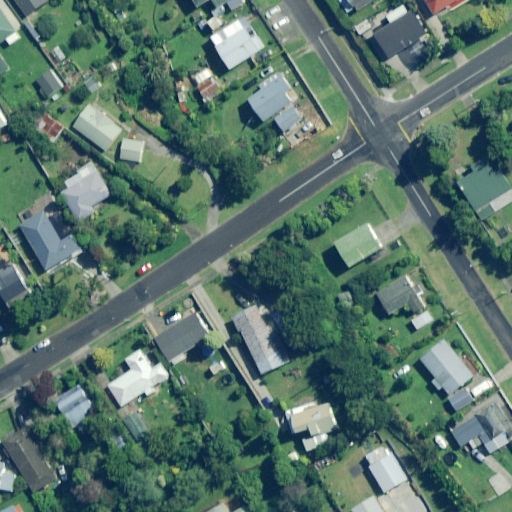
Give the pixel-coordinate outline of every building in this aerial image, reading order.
[(49,3),(46,0),(15,0),(27,18),(49,3)] [(230,0),(192,0),(198,8),(211,0),(217,8),(230,0)] [(341,0),(349,13),(356,9),(358,12),(377,0),(341,0)] [(426,0),(437,17),(464,0),(426,0)] [(0,4),(0,36),(14,29),(0,4)] [(389,16),(394,25),(380,34),(369,17),(357,25),(382,63),(428,33),(414,11),(410,14),(404,6),(389,16)] [(252,39),(239,21),(211,39),(232,70),(266,47),(258,35),(252,39)] [(0,77),(10,71),(0,55),(0,77)] [(64,88),(53,71),(38,81),(49,98),(64,88)] [(96,76),(85,84),(93,95),(104,87),(96,76)] [(220,90),(213,77),(196,86),(203,99),(220,90)] [(291,90),(281,77),(249,100),(265,123),(293,103),(286,93),(291,90)] [(126,129),(89,102),(69,128),(106,155),(126,129)] [(301,120),(293,107),(275,119),(284,132),(301,120)] [(0,129),(8,124),(0,111),(0,129)] [(67,127),(45,113),(33,130),(55,145),(67,127)] [(145,142),(125,140),(122,160),(143,162),(145,142)] [(496,170),(488,158),(474,167),(477,173),(460,184),(484,220),(511,202),(511,183),(501,167),(496,170)] [(104,172),(63,192),(78,224),(120,205),(104,172)] [(46,211),(21,227),(50,271),(75,255),(46,211)] [(368,226),(340,246),(354,266),(382,247),(368,226)] [(2,278),(0,275),(0,291),(11,310),(34,295),(17,268),(2,278)] [(399,276),(380,291),(391,321),(417,299),(399,276)] [(266,306),(236,320),(263,379),(293,365),(266,306)] [(433,321),(428,311),(412,319),(417,330),(433,321)] [(212,339),(196,313),(155,339),(172,366),(185,359),(183,355),(197,345),(199,348),(212,339)] [(283,314),(274,319),(294,351),(303,346),(283,314)] [(444,344),(424,363),(451,398),(480,376),(444,344)] [(153,369),(141,350),(126,360),(134,371),(110,388),(124,408),(170,376),(161,363),(153,369)] [(95,407),(80,385),(56,401),(75,428),(93,416),(89,411),(95,407)] [(476,400),(468,388),(450,399),(457,412),(476,400)] [(339,399),(291,414),(305,459),(353,444),(339,399)] [(480,411),(451,425),(467,459),(496,445),(480,411)] [(134,448),(115,426),(103,436),(123,458),(134,448)] [(30,433),(23,437),(21,433),(5,442),(34,494),(57,480),(30,433)] [(388,445),(365,458),(385,492),(408,479),(388,445)] [(490,462),(482,452),(475,457),(484,467),(490,462)] [(16,475),(5,474),(3,490),(13,492),(16,475)] [(391,511),(383,495),(355,510),(356,511),(391,511)]
